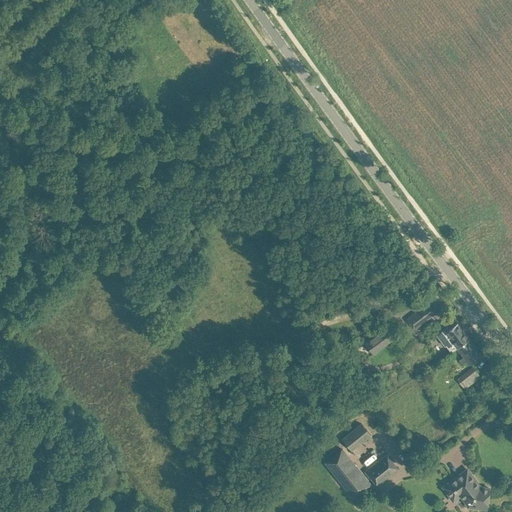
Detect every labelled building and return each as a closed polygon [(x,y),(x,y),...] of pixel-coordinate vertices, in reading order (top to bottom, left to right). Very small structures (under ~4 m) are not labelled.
[(428,303),(407,319),(414,329),(421,323),(420,322),(426,317),(428,318),(435,313),(428,303)] [(469,338),(468,336),(457,323),(457,322),(446,331),(444,329),(437,335),(445,345),(446,344),(452,351),(457,348),(469,339),(469,338)] [(383,330),(365,342),(373,352),(390,339),(383,330)] [(481,354),(469,339),(457,348),(462,355),(458,358),(463,364),(467,361),(469,364),(482,355),(481,354)] [(464,373),(457,379),(465,388),(480,376),(473,367),(464,373)] [(352,450),(372,435),(362,422),(342,437),(352,450)] [(342,448),(325,462),(353,498),(371,484),(342,448)] [(366,471),(376,484),(397,468),(386,454),(366,471)] [(480,486),(467,469),(443,486),(453,500),(460,495),(466,502),(464,503),(467,508),(476,509),(476,507),(486,508),(489,488),(480,486)]
